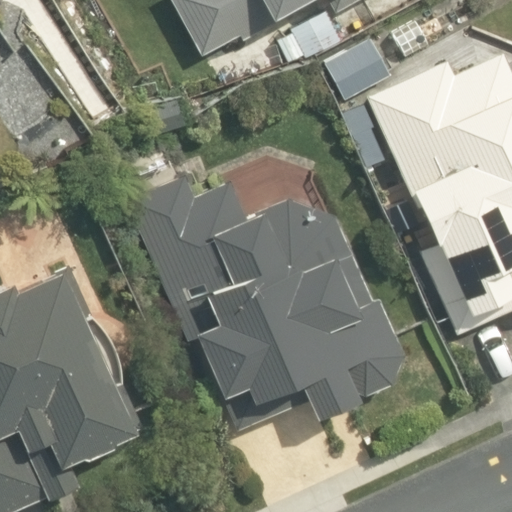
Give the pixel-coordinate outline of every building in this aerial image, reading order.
[(169,0),(202,59),(311,0),(324,0),(330,10),(347,0),(169,0)] [(322,9),(287,29),(302,57),(338,38),(322,9)] [(413,19),(386,31),(395,52),(422,39),(413,19)] [(345,96),(383,72),(363,40),(325,64),(345,96)] [(417,249),(455,336),(511,311),(511,81),(499,51),(450,73),(445,60),(363,96),(428,244),(417,249)] [(365,166),(382,158),(358,105),(341,113),(365,166)] [(379,204),(401,194),(389,167),(367,177),(379,204)] [(121,194),(183,338),(195,332),(235,425),(304,395),(311,412),(387,380),(398,348),(375,294),(367,297),(331,213),(285,197),(242,215),(225,175),(191,190),(182,169),(121,194)] [(68,269),(0,293),(0,511),(22,511),(89,489),(81,469),(134,450),(68,269)]
